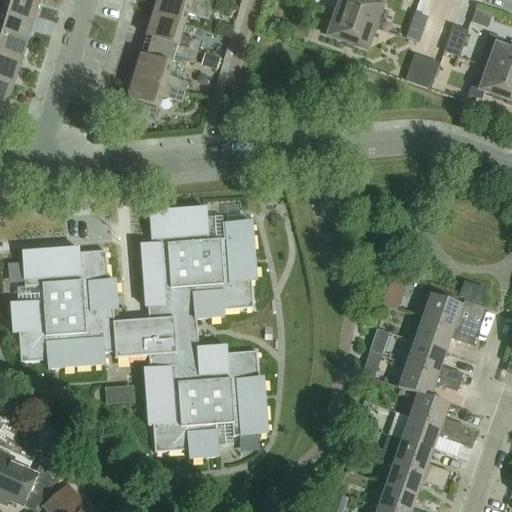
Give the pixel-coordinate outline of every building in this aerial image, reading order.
[(33,23),(39,2),(31,0),(0,0),(0,1),(4,3),(1,13),(33,23)] [(211,0),(156,0),(152,15),(184,25),(188,14),(207,20),(213,0),(211,0)] [(332,15),(374,30),(382,7),(361,0),(340,0),(340,2),(337,1),(332,15)] [(0,35),(27,44),(33,23),(1,13),(0,15),(0,35)] [(194,61),(200,42),(181,36),(184,25),(152,15),(143,45),(186,58),(194,61)] [(366,52),(374,30),(332,15),(327,29),(330,30),(327,39),(366,52)] [(418,45),(427,19),(415,15),(406,40),(418,45)] [(458,59),(467,33),(453,28),(444,53),(458,59)] [(27,44),(0,35),(0,57),(20,64),(27,44)] [(488,70),(511,78),(511,52),(499,48),(502,41),(490,37),(483,54),(492,57),(488,70)] [(185,93),(188,83),(179,81),(186,58),(143,45),(134,77),(185,93)] [(0,80),(14,85),(20,64),(0,57),(0,80)] [(417,88),(427,62),(415,57),(405,83),(417,88)] [(427,62),(417,88),(429,92),(438,66),(427,62)] [(511,78),(488,70),(484,79),(475,76),(468,95),(480,99),(482,93),(507,102),(506,105),(511,107),(511,78)] [(182,102),(185,93),(134,77),(127,99),(135,101),(131,114),(155,121),(162,96),(182,102)] [(0,103),(8,106),(14,85),(0,80),(0,103)] [(18,306),(10,306),(12,335),(18,335),(21,365),(47,363),(48,372),(104,368),(103,356),(114,355),(115,361),(148,358),(149,371),(143,372),(147,428),(152,428),(154,455),(188,452),(189,462),(218,459),(217,447),(233,446),(232,439),(267,436),(263,380),(258,381),(256,354),(226,356),(226,349),(198,351),(196,322),(223,320),(223,312),(229,312),(253,310),(251,283),(256,283),(251,224),(246,225),(225,226),(222,226),(222,219),(206,220),(205,210),(149,215),(152,247),(140,248),(145,309),(147,309),(148,322),(114,325),(113,312),(117,312),(115,283),(107,283),(105,253),(78,255),(78,251),(22,255),(25,289),(17,290),(18,306)] [(480,308),(486,292),(464,284),(458,300),(480,308)] [(387,292),(382,307),(385,308),(396,312),(402,297),(390,293),(387,292)] [(422,322),(475,340),(478,331),(457,324),(462,310),(430,299),(422,322)] [(472,349),(475,340),(422,322),(414,345),(446,355),(451,341),(472,349)] [(441,369),(446,355),(414,345),(406,367),(460,385),(463,376),(441,369)] [(457,394),(460,385),(406,367),(398,391),(417,398),(417,397),(429,401),(430,400),(435,386),(457,394)] [(134,387),(107,388),(108,405),(135,403),(134,387)] [(449,407),(430,400),(429,401),(417,397),(417,398),(409,420),(463,438),(466,429),(444,422),(449,407)] [(460,447),(463,438),(409,420),(401,443),(434,454),(438,440),(460,447)] [(472,451),(475,443),(463,438),(460,447),(472,451)] [(429,467),(434,454),(401,443),(393,465),(447,483),(451,474),(429,467)] [(44,499),(63,474),(43,459),(36,476),(11,465),(14,459),(0,453),(0,497),(22,508),(31,489),(44,499)] [(444,492),(447,483),(393,465),(385,488),(418,499),(423,485),(444,492)] [(86,511),(89,509),(67,485),(42,508),(45,511),(86,511)] [(413,511),(418,499),(385,488),(377,511),(381,511),(413,511)]
